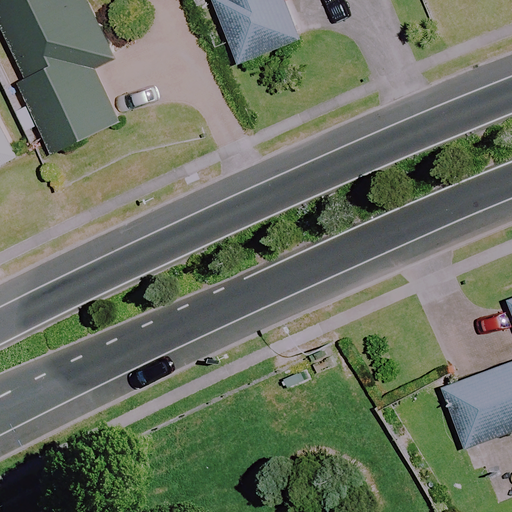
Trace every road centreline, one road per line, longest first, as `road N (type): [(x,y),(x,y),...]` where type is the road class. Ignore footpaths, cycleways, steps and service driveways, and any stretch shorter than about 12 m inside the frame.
road 1 (secondary): [(0,326),(314,177),(511,96)]
road 2 (secondary): [(511,182),(0,401)]
